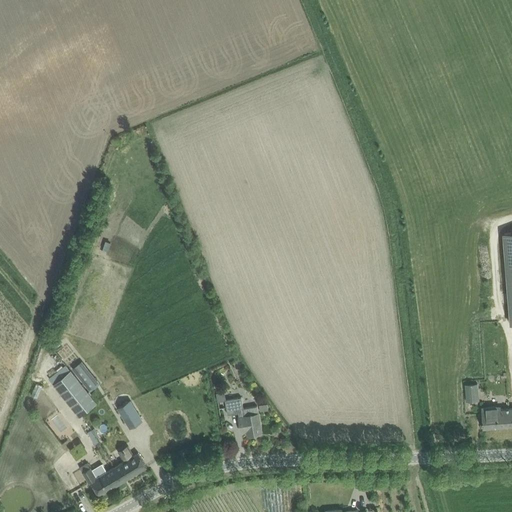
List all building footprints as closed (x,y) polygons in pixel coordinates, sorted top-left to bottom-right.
[(475,337),(463,339),(467,357),(479,355),(475,337)] [(82,361),(72,369),(75,373),(85,365),(82,361)] [(52,386),(70,372),(66,366),(48,380),(52,386)] [(96,404),(70,372),(52,386),(78,418),(96,404)] [(119,380),(106,389),(111,397),(125,388),(119,380)] [(37,396),(41,385),(34,382),(30,394),(37,396)] [(466,401),(468,401),(479,400),(477,383),(465,384),(466,401)] [(262,433),(260,423),(257,406),(243,408),(241,397),(225,400),(228,415),(238,413),(241,432),(247,431),(248,435),(262,433)] [(130,428),(142,421),(130,401),(118,408),(130,428)] [(481,408),(482,417),(483,427),(511,425),(511,408),(496,409),(496,406),(481,408)] [(93,440),(114,423),(108,415),(87,433),(93,440)] [(124,461),(114,467),(123,481),(147,467),(142,458),(138,453),(135,455),(134,455),(129,447),(119,452),(124,461)] [(123,481),(114,467),(107,472),(102,464),(92,470),(88,463),(80,467),(89,482),(91,481),(100,495),(123,481)]
